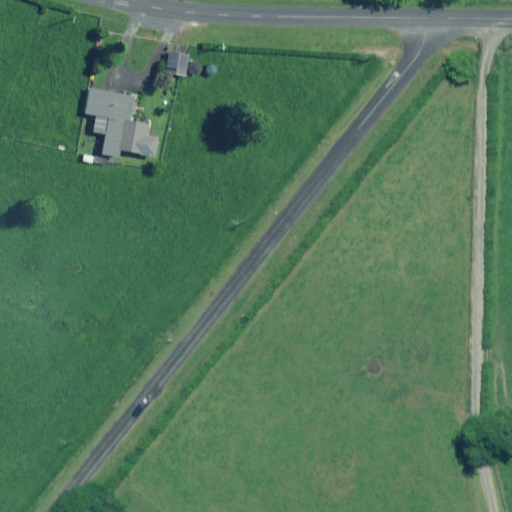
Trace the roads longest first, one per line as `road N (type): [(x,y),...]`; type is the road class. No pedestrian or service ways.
road 1 (unclassified): [(51,511),(415,57),(424,18)]
road 2 (unclassified): [(115,0),(209,13),(424,18)]
